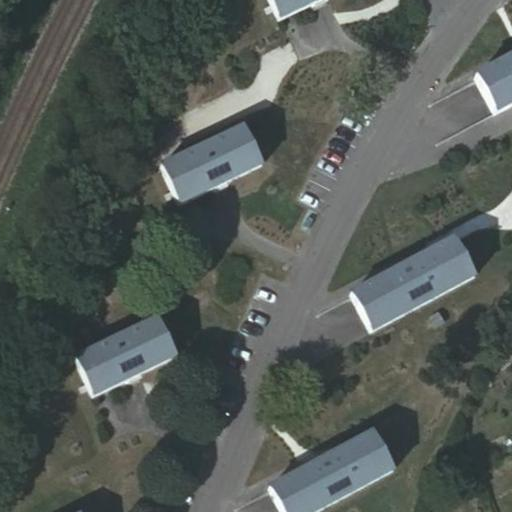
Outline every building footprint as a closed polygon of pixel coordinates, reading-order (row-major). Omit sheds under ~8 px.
[(268,0),(279,24),(329,0),(268,0)] [(511,62),(474,82),(493,117),(511,107),(511,62)] [(243,135),(162,172),(178,206),(260,168),(243,135)] [(451,246),(352,299),(369,333),(470,281),(451,246)] [(159,325),(76,364),(93,399),(176,359),(159,325)] [(374,437),(270,492),(281,511),(315,511),(393,471),(374,437)]
